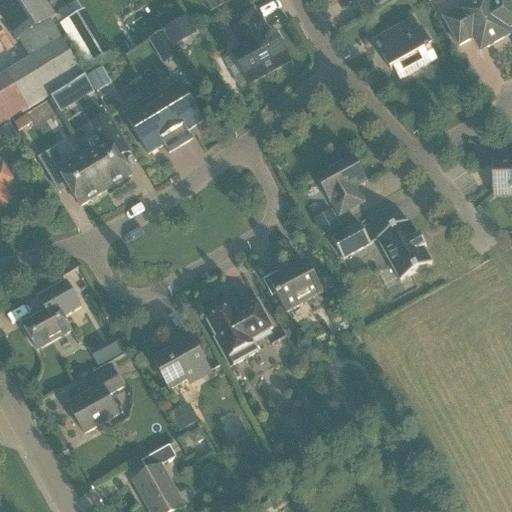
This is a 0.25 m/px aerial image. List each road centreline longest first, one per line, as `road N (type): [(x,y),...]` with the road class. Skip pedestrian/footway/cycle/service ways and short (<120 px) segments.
road 1 (residential): [(92,242),(104,278),(125,293),(153,293),(263,228),(276,209),(273,186),(249,144)]
road 2 (residential): [(92,242),(249,144)]
road 3 (residential): [(72,511),(0,391)]
road 4 (residential): [(418,160),(340,68)]
